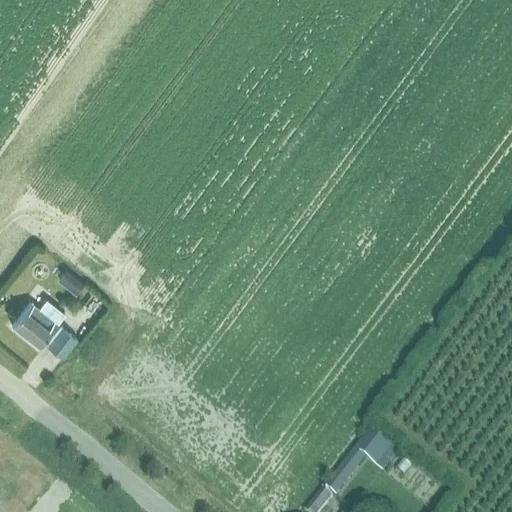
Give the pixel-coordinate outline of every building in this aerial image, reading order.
[(65,270),(58,279),(75,293),(82,284),(65,270)] [(39,308),(29,301),(10,324),(36,345),(63,313),(47,299),(39,308)] [(76,338),(60,325),(44,344),(61,357),(76,338)] [(336,496),(358,468),(348,460),(326,488),(336,496)] [(320,511),(325,506),(316,498),(304,511),(320,511)]
